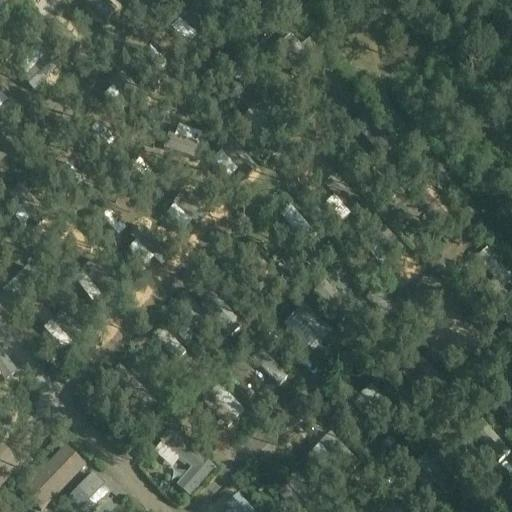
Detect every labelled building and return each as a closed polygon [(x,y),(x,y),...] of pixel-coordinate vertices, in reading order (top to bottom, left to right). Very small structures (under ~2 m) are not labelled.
[(305,70),(315,62),(301,46),(291,34),(282,43),(284,45),(305,70)] [(263,100),(255,109),(268,121),(261,129),(271,140),(287,124),(263,100)] [(414,168),(419,163),(412,155),(406,160),(414,168)] [(321,175),(349,209),(359,201),(330,167),(321,175)] [(167,192),(183,207),(191,215),(201,205),(177,182),(167,192)] [(430,186),(419,196),(448,228),(459,218),(430,186)] [(381,211),(388,215),(394,206),(387,202),(381,211)] [(280,216),(289,226),(305,245),(306,246),(317,236),(290,206),(280,216)] [(240,255),(254,270),(268,285),(277,276),(248,246),(240,255)] [(476,259),(495,279),(502,288),(511,279),(511,276),(487,249),(476,259)] [(336,263),(330,268),(337,275),(342,270),(336,263)] [(443,288),(433,295),(460,331),(470,324),(443,288)] [(294,315),(298,318),(318,338),(328,348),(338,337),(304,305),(294,315)] [(269,322),(260,329),(267,337),(276,330),(269,322)] [(186,353),(162,327),(153,335),(177,362),(186,353)] [(185,328),(178,334),(186,343),(193,337),(185,328)] [(279,386),(288,378),(261,351),(252,359),(279,386)] [(411,365),(412,366),(433,391),(435,390),(443,384),(421,357),(411,365)] [(219,385),(210,394),(236,420),(245,411),(219,385)] [(361,394),(361,395),(385,422),(386,425),(397,416),(372,385),(361,394)] [(162,404),(155,411),(161,417),(168,410),(162,404)] [(180,424),(189,434),(197,426),(187,417),(180,424)] [(203,457),(171,430),(160,442),(191,469),(177,486),(190,498),(215,469),(203,458),(203,457)] [(152,456),(173,472),(181,461),(160,445),(152,456)] [(84,466),(66,449),(23,494),(40,511),(84,466)] [(446,495),(455,487),(426,455),(417,463),(446,495)] [(306,507),(300,511),(324,511),(329,508),(297,473),(285,484),(287,486),(306,507)] [(94,475),(61,509),(63,511),(85,511),(82,509),(105,485),(94,475)] [(226,503),(227,504),(233,511),(249,511),(235,495),(226,503)]
